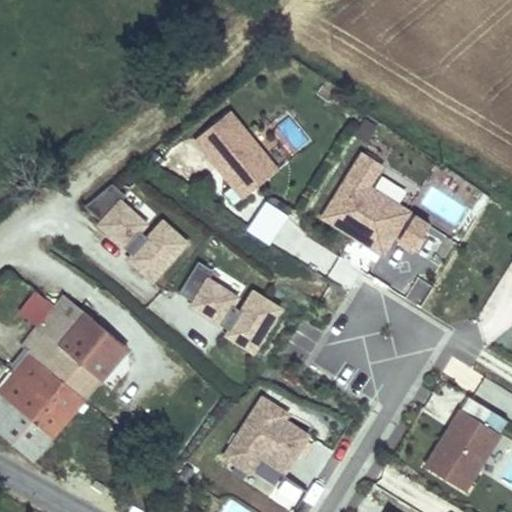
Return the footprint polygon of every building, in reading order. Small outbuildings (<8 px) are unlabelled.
[(230,114),(195,141),(243,200),(277,170),(230,114)] [(317,218),(383,257),(393,240),(413,251),(429,223),(409,212),(411,209),(372,186),(384,165),(357,149),(317,218)] [(129,199),(111,182),(87,208),(104,224),(102,226),(125,247),(128,243),(138,252),(129,262),(153,283),(188,245),(162,221),(147,237),(142,232),(148,226),(125,204),(129,199)] [(273,244),(290,212),(265,198),(247,230),(273,244)] [(329,271),(339,255),(293,227),(283,243),(329,271)] [(223,338),(253,355),(279,310),(254,295),(244,314),(233,307),(237,299),(206,282),(211,275),(200,268),(185,293),(197,300),(192,309),(219,324),(222,322),(230,326),(223,338)] [(32,325),(51,303),(33,289),(15,311),(32,325)] [(84,400),(128,347),(61,292),(51,303),(32,325),(17,344),(29,354),(84,400)] [(29,354),(0,389),(0,434),(33,462),(84,400),(29,354)] [(311,433),(286,418),(290,411),(259,392),(219,457),(249,477),(260,459),(285,475),(311,433)] [(500,432),(457,407),(421,467),(464,492),(500,432)]
